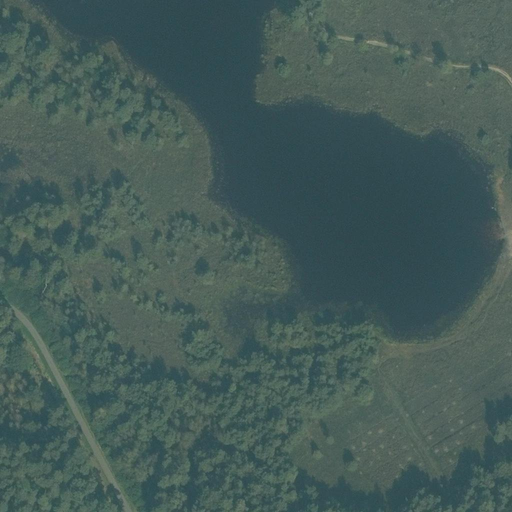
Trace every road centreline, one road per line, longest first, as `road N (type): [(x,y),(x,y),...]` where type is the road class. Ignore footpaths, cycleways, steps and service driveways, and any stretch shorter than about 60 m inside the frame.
road 1 (track): [(310,0),(321,31),(459,67),(491,67),(511,86)]
road 2 (track): [(463,511),(378,373),(379,361)]
